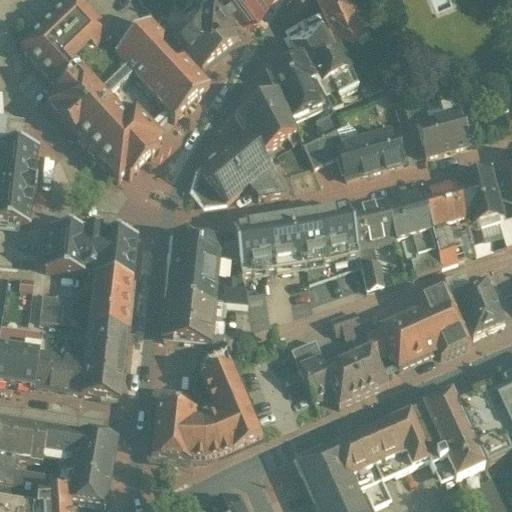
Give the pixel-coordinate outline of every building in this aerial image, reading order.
[(57,121),(117,186),(163,143),(117,94),(132,80),(168,118),(174,125),(209,92),(182,64),(174,71),(154,50),(162,43),(148,28),(124,51),(76,0),(72,0),(21,49),(19,51),(21,52),(56,90),(59,94),(51,101),(53,103),(54,102),(64,113),(57,121)] [(191,0),(185,6),(190,12),(182,19),(180,15),(165,27),(202,72),(218,54),(221,56),(237,43),(224,27),(236,18),(221,0),(191,0)] [(225,0),(238,16),(259,0),(225,0)] [(362,0),(318,0),(335,35),(348,29),(371,19),(367,10),(362,0)] [(321,17),(289,34),(301,55),(315,83),(327,105),(332,113),(343,108),(339,99),(357,89),(350,72),(321,17)] [(371,19),(348,29),(352,39),(356,37),(360,46),(378,37),(371,19)] [(301,55),(266,72),(276,95),(290,123),(320,110),(309,85),(315,83),(301,55)] [(395,82),(387,64),(377,68),(386,87),(395,82)] [(276,95),(236,120),(247,138),(259,158),(295,135),(290,123),(276,95)] [(453,96),(437,100),(440,113),(442,120),(458,116),(453,96)] [(440,113),(426,117),(428,124),(442,120),(440,113)] [(428,124),(416,127),(425,162),(468,150),(458,116),(442,120),(428,124)] [(334,117),(316,126),(323,140),(342,132),(334,117)] [(323,140),(302,150),(313,173),(334,163),(340,161),(337,152),(343,150),(337,135),(343,133),(342,132),(323,140)] [(343,150),(337,152),(340,161),(346,184),(402,169),(393,136),(343,150)] [(247,138),(200,177),(206,185),(194,195),(206,209),(225,208),(248,189),(257,200),(257,203),(285,199),(268,172),(259,158),(247,138)] [(1,149),(0,148),(0,227),(29,231),(38,153),(1,149)] [(491,173),(455,183),(466,224),(468,230),(504,219),(491,173)] [(455,184),(420,194),(431,234),(446,230),(466,224),(455,184)] [(420,194),(384,204),(396,244),(410,240),(417,263),(437,257),(431,234),(420,194)] [(384,204),(348,212),(357,253),(396,244),(384,204)] [(310,221),(320,265),(321,269),(334,267),(332,261),(344,258),(346,264),(358,261),(347,212),(332,216),(327,217),(320,218),(310,221)] [(320,265),(310,221),(310,220),(307,220),(297,222),(295,222),(284,224),(282,224),(272,226),(269,226),(259,228),(257,228),(246,230),(231,232),(240,281),(253,279),(290,274),(290,276),(293,276),(293,273),(302,272),(303,274),(306,274),(305,268),(320,265)] [(511,221),(504,224),(508,236),(503,237),(506,250),(511,247),(511,221)] [(446,230),(431,234),(437,257),(441,271),(457,266),(450,241),(449,241),(446,230)] [(44,275),(92,280),(132,284),(136,242),(131,241),(57,233),(49,233),(44,275)] [(198,238),(198,243),(173,241),(171,260),(169,276),(168,276),(166,301),(167,301),(167,303),(214,308),(216,288),(217,281),(219,265),(221,246),(216,246),(217,240),(198,238)] [(489,244),(473,249),(476,260),(493,254),(489,244)] [(417,263),(412,265),(416,279),(441,271),(437,257),(417,263)] [(378,266),(361,271),(365,288),(366,295),(384,290),(378,266)] [(489,272),(479,276),(481,283),(482,283),(483,287),(485,286),(487,291),(496,287),(489,272)] [(132,284),(92,280),(87,331),(127,336),(132,284)] [(483,287),(469,294),(463,281),(443,287),(446,294),(449,303),(454,301),(472,342),(503,328),(487,291),(485,286),(483,287)] [(243,290),(216,288),(214,308),(247,311),(243,290)] [(446,294),(416,307),(419,315),(420,315),(439,357),(437,358),(440,363),(469,350),(449,303),(446,294)] [(58,302),(42,300),(39,326),(55,328),(58,302)] [(214,308),(167,303),(163,342),(210,348),(212,331),(214,308)] [(419,315),(406,321),(405,321),(394,325),(394,326),(379,333),(394,368),(397,375),(437,358),(439,357),(420,315),(419,315)] [(354,316),(330,324),(335,340),(342,337),(347,350),(365,343),(364,340),(354,316)] [(41,336),(0,330),(0,385),(33,391),(38,357),(42,337),(41,337),(41,336)] [(127,336),(87,331),(83,364),(87,364),(81,399),(119,405),(127,336)] [(223,332),(212,331),(210,348),(222,344),(223,332)] [(394,368),(379,333),(364,340),(365,343),(370,352),(380,375),(394,368)] [(48,338),(42,337),(38,357),(50,359),(51,354),(46,353),(47,349),(46,349),(48,338)] [(326,372),(314,345),(289,355),(310,408),(332,399),(338,412),(387,391),(380,375),(370,352),(326,372)] [(50,359),(38,357),(33,391),(81,399),(87,364),(83,364),(50,359)] [(213,363),(204,369),(202,374),(200,374),(198,374),(195,381),(198,387),(202,389),(203,389),(205,394),(201,396),(200,399),(201,401),(197,403),(157,399),(150,462),(190,466),(192,465),(193,464),(195,467),(203,467),(205,464),(206,465),(220,462),(261,444),(225,359),(213,363)] [(295,468),(302,483),(304,477),(306,471),(453,406),(450,400),(295,468)] [(457,413),(463,425),(475,419),(488,413),(482,401),(457,413)] [(498,418),(511,447),(511,401),(494,410),(498,418)] [(457,413),(453,406),(306,471),(304,477),(302,483),(314,511),(376,511),(387,507),(377,484),(394,476),(396,481),(428,466),(432,472),(445,466),(455,487),(485,472),(463,425),(457,413)] [(511,448),(511,447),(498,418),(492,421),(488,413),(475,419),(463,425),(485,472),(485,474),(511,462),(506,451),(511,448)] [(46,434),(1,426),(0,433),(0,489),(11,491),(13,476),(15,464),(41,469),(43,457),(46,434)] [(105,511),(117,444),(46,434),(43,457),(58,459),(73,462),(71,469),(67,494),(65,506),(71,507),(104,511),(105,511)] [(73,462),(58,459),(56,468),(58,468),(57,476),(61,477),(64,477),(66,468),(71,469),(73,462)] [(66,468),(64,477),(61,477),(58,495),(67,494),(71,469),(66,468)] [(485,472),(455,487),(467,511),(502,511),(485,474),(485,472)] [(57,476),(50,475),(49,481),(47,496),(58,495),(61,477),(57,476)] [(49,481),(13,476),(11,491),(0,489),(0,503),(36,509),(37,497),(47,496),(49,481)] [(47,496),(37,497),(36,509),(0,503),(0,511),(76,511),(77,511),(75,510),(71,510),(71,507),(65,506),(67,494),(58,495),(47,496)]
